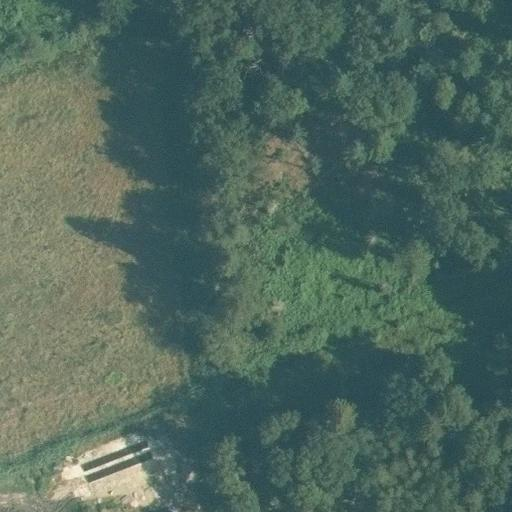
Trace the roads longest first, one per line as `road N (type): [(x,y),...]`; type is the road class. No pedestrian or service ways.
road 1 (track): [(511,295),(0,490)]
road 2 (track): [(280,0),(511,229)]
